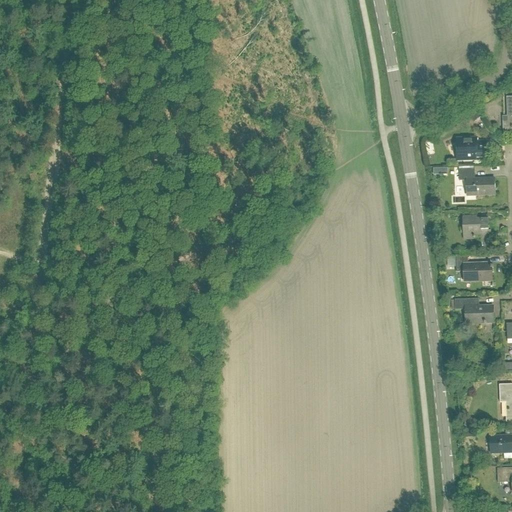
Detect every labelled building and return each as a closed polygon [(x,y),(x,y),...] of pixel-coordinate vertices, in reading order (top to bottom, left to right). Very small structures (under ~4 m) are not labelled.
[(511,97),(507,98),(508,122),(503,122),(504,135),(511,134),(511,97)] [(468,115),(474,123),(483,116),(477,109),(468,115)] [(477,138),(456,139),(457,162),(487,161),(486,152),(478,152),(477,142),(477,138)] [(475,180),(475,169),(459,170),(460,182),(467,182),(467,189),(468,189),(469,197),(495,196),(494,179),(475,180)] [(488,221),(488,217),(463,218),(464,240),(491,239),(491,233),(489,233),(488,230),(496,230),(495,221),(488,221)] [(468,265),(468,257),(456,258),(456,273),(464,273),(464,283),(493,282),(492,264),(468,265)] [(475,307),(474,300),(455,300),(455,311),(465,310),(466,325),(494,324),(494,306),(475,307)] [(511,385),(500,386),(501,404),(506,403),(507,424),(511,423),(511,385)] [(511,430),(505,431),(506,436),(492,437),(493,455),(511,454),(511,430)] [(511,468),(498,469),(498,481),(511,480),(511,468)]
